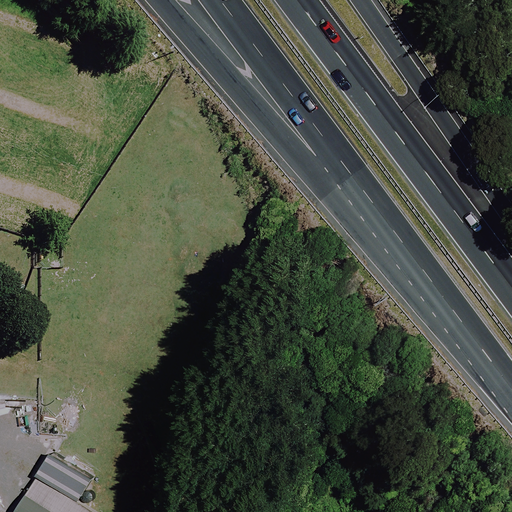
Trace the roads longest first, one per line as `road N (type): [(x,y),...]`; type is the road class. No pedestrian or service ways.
road 1 (motorway): [(511,403),(156,0)]
road 2 (motorway): [(511,389),(226,0)]
road 3 (motorway): [(301,0),(511,281)]
road 4 (motorway): [(355,0),(511,243)]
